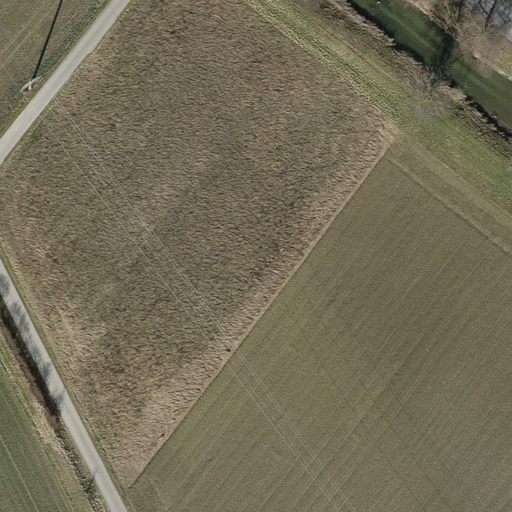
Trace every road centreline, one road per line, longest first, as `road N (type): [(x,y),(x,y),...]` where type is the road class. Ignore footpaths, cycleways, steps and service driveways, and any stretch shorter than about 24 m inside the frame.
road 1 (track): [(0,271),(120,511)]
road 2 (track): [(129,0),(0,159)]
